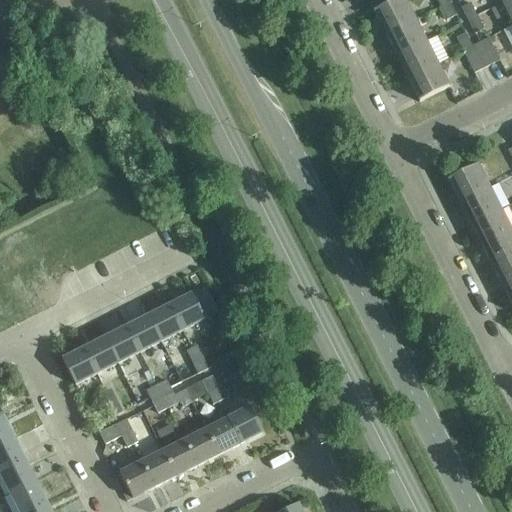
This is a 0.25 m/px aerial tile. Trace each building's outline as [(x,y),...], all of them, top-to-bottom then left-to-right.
[(375,15),(386,36),(415,21),(403,0),(399,0),(373,14),(374,15),(375,15)] [(436,0),(440,8),(449,4),(447,0),(436,0)] [(508,15),(511,23),(511,0),(502,5),(503,5),(492,11),(497,21),(508,15)] [(449,4),(440,8),(447,21),(456,17),(449,4)] [(461,9),(468,22),(477,18),(470,5),(461,9)] [(477,18),(468,22),(474,35),(484,31),(477,18)] [(386,36),(397,58),(426,44),(415,21),(386,36)] [(456,40),(463,53),(472,48),(465,35),(456,40)] [(488,40),(475,46),(487,68),(499,62),(488,40)] [(397,58),(408,80),(437,66),(426,44),(397,58)] [(472,48),(463,53),(474,75),(487,68),(475,46),(472,48)] [(437,66),(408,80),(419,102),(418,102),(419,104),(449,89),(437,66)] [(0,96),(10,91),(0,70),(0,96)] [(449,183),(460,204),(489,189),(477,166),(447,181),(448,183),(449,183)] [(460,204),(471,226),(500,211),(489,189),(460,204)] [(471,226),(482,248),(511,233),(500,211),(471,226)] [(482,248),(494,271),(511,261),(511,234),(511,233),(482,248)] [(511,261),(494,271),(505,293),(511,288),(511,261)] [(199,290),(209,313),(220,309),(210,286),(199,290)] [(191,296),(169,308),(182,333),(204,322),(191,296)] [(169,308),(148,318),(161,344),(182,333),(169,308)] [(148,318),(127,329),(140,355),(161,344),(148,318)] [(127,329),(105,340),(118,366),(140,355),(127,329)] [(105,340),(84,351),(97,376),(118,366),(105,340)] [(186,353),(191,365),(202,359),(196,348),(186,353)] [(97,376),(84,351),(62,362),(75,387),(97,376)] [(202,359),(191,365),(197,376),(208,371),(202,359)] [(201,384),(207,395),(217,390),(211,378),(201,384)] [(166,382),(156,387),(162,399),(172,394),(166,382)] [(197,385),(185,391),(178,395),(183,407),(191,403),(188,398),(201,392),(197,385)] [(151,404),(161,399),(162,399),(156,387),(145,393),(151,404)] [(217,390),(207,395),(212,406),(223,401),(217,390)] [(100,397),(106,408),(116,403),(110,391),(100,397)] [(172,394),(162,399),(161,399),(167,410),(177,405),(172,394)] [(161,399),(151,404),(157,415),(167,410),(161,399)] [(116,403),(106,408),(112,419),(122,414),(116,403)] [(249,410),(227,421),(240,447),(262,435),(249,410)] [(0,420),(0,447),(13,441),(2,419),(0,420)] [(227,421),(205,432),(218,457),(240,447),(227,421)] [(126,422),(116,427),(121,438),(132,433),(126,422)] [(121,438),(116,427),(99,435),(105,446),(121,438),(127,449),(137,444),(132,433),(121,438)] [(205,432),(184,443),(197,468),(218,457),(205,432)] [(0,447),(0,474),(24,462),(13,441),(0,447)] [(184,443),(162,453),(175,479),(197,468),(184,443)] [(162,453),(141,464),(154,490),(175,479),(162,453)] [(0,474),(0,477),(9,496),(35,483),(24,462),(0,474)] [(154,490),(141,464),(119,475),(132,501),(154,490)] [(9,496),(17,511),(31,511),(46,505),(35,483),(9,496)]
